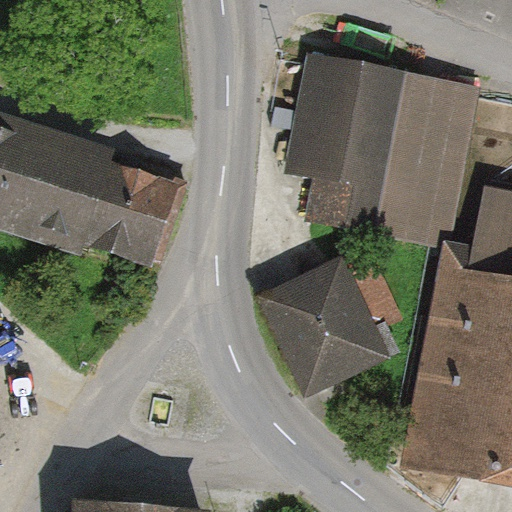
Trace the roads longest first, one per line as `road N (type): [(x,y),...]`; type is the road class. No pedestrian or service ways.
road 1 (residential): [(217,261),(154,326),(62,471)]
road 2 (tertiary): [(222,0),(228,94),(217,261)]
road 3 (residential): [(62,471),(311,460)]
road 4 (tertiary): [(217,261),(226,336),(246,389),(311,460)]
road 5 (residential): [(511,65),(357,0)]
